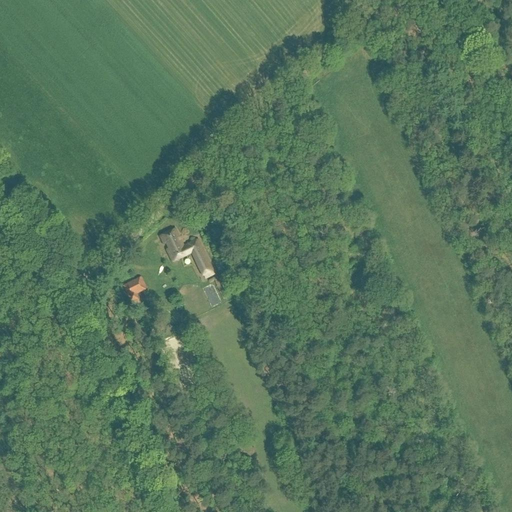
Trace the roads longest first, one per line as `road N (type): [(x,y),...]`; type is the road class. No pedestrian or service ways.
road 1 (track): [(77,281),(387,0)]
road 2 (track): [(184,511),(77,281)]
